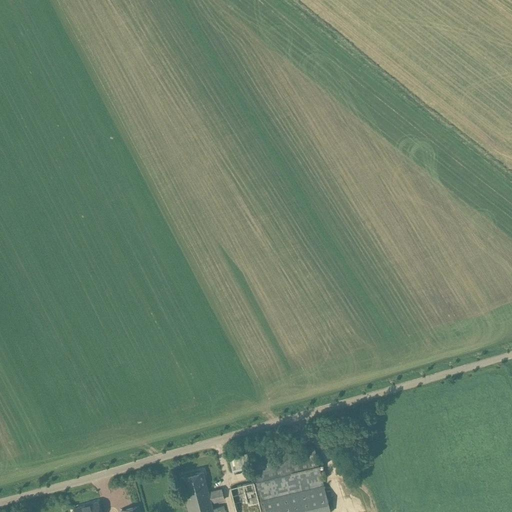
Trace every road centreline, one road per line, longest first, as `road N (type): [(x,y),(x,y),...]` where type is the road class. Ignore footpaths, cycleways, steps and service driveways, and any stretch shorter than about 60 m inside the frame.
road 1 (unclassified): [(0,500),(511,360)]
road 2 (track): [(375,511),(368,493),(335,469),(305,418)]
